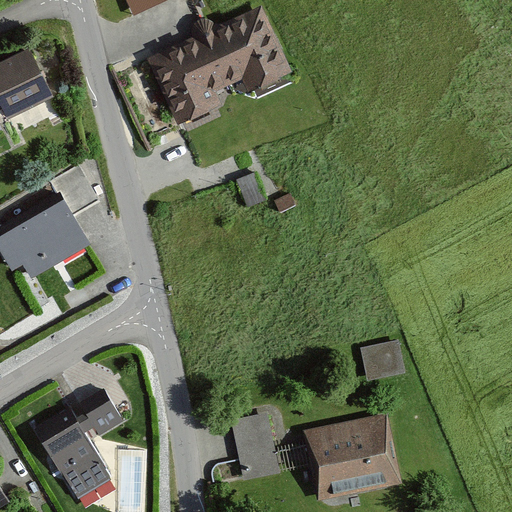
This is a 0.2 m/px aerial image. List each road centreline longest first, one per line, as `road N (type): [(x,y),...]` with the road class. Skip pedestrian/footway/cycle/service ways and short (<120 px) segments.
road 1 (residential): [(76,0),(146,252),(149,315)]
road 2 (residential): [(149,315),(176,385),(194,511)]
road 3 (residential): [(149,315),(107,330),(0,393)]
